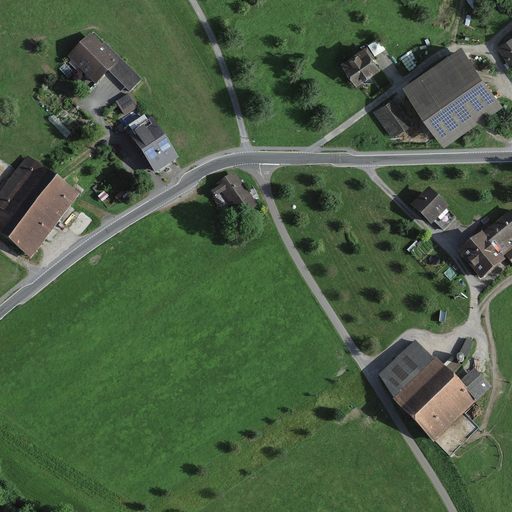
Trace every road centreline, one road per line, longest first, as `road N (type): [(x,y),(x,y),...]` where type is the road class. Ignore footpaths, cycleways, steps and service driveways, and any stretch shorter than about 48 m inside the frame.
road 1 (unclassified): [(252,160),(286,238),(455,511)]
road 2 (tertiary): [(0,314),(79,248),(185,181),(252,160)]
road 3 (tertiary): [(252,160),(511,156)]
road 4 (track): [(192,0),(252,160)]
